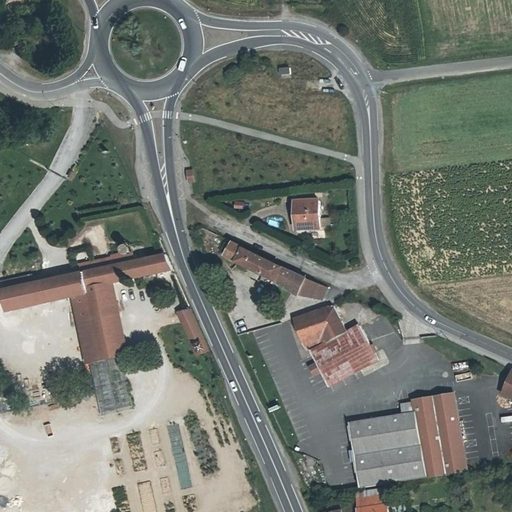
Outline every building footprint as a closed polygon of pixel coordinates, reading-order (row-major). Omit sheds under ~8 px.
[(0,26),(8,47),(16,45),(7,22),(0,23),(0,26)] [(197,170),(190,170),(191,182),(198,182),(197,170)] [(319,207),(297,210),(300,238),(322,236),(319,207)] [(228,245),(222,257),(232,262),(238,266),(277,284),(302,300),(316,302),(320,293),(326,295),(327,290),(295,278),(228,245)] [(174,270),(167,255),(135,262),(133,252),(113,257),(113,258),(89,263),(91,271),(82,273),(35,284),(5,290),(9,311),(75,297),(110,289),(109,284),(174,270)] [(81,265),(82,273),(91,271),(89,263),(81,265)] [(35,284),(33,276),(3,282),(5,290),(35,284)] [(110,289),(75,297),(89,364),(92,363),(123,356),(125,356),(110,289)] [(320,293),(316,302),(325,303),(326,295),(320,293)] [(191,310),(179,313),(198,356),(209,351),(191,310)] [(338,310),(325,315),(300,323),(310,355),(315,352),(333,390),(382,365),(363,330),(351,336),(338,310)] [(123,356),(92,363),(103,415),(134,409),(123,356)] [(405,410),(406,420),(352,428),(356,454),(358,466),(363,495),(468,478),(457,401),(405,410)] [(358,500),(360,511),(389,511),(390,510),(387,496),(358,500)]
